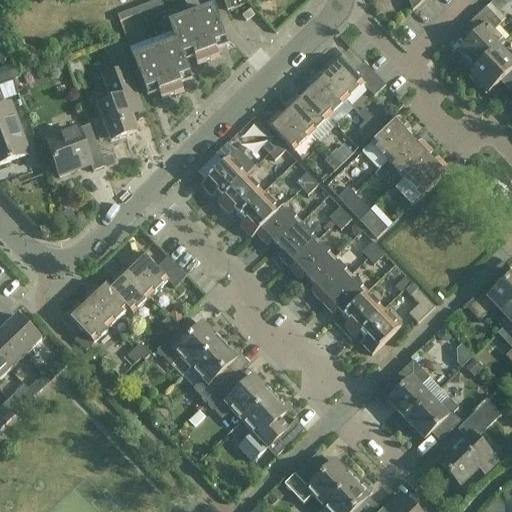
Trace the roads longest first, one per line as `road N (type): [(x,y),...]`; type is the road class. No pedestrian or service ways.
road 1 (residential): [(340,409),(145,192)]
road 2 (residential): [(145,192),(332,6)]
road 3 (residential): [(340,409),(511,259)]
road 4 (residential): [(0,215),(49,258),(69,259),(145,192)]
road 5 (residential): [(511,174),(406,65)]
